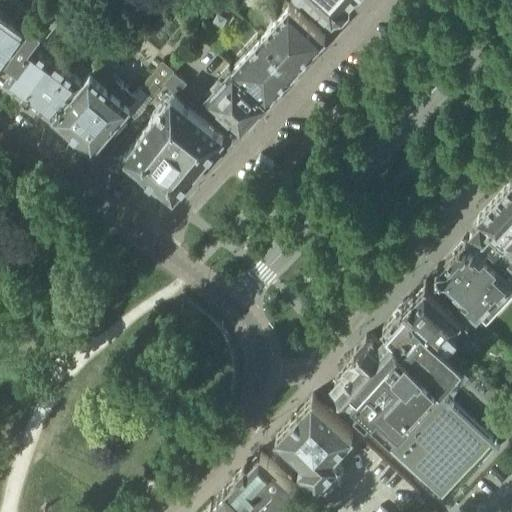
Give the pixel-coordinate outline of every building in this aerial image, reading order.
[(0,0),(0,62),(30,22),(37,15),(17,0),(15,0),(8,10),(0,3),(0,0)] [(319,0),(333,12),(335,10),(343,9),(349,2),(349,0),(319,0)] [(289,2),(261,34),(297,66),(305,56),(304,56),(310,50),(311,50),(312,49),(312,48),(323,35),(323,36),(325,34),(289,2)] [(1,76),(21,92),(51,53),(59,42),(40,27),(47,28),(58,14),(55,11),(56,10),(48,4),(37,15),(30,22),(0,62),(0,68),(4,72),(1,76)] [(200,32),(208,40),(215,33),(206,25),(200,32)] [(231,64),(233,65),(232,66),(267,98),(268,97),(269,96),(269,95),(280,83),(281,83),(282,81),(287,75),(288,75),(297,66),(261,34),(260,34),(259,33),(231,64)] [(21,92),(49,114),(89,66),(82,60),(73,71),(51,53),(21,92)] [(92,149),(102,137),(121,114),(126,108),(134,115),(173,69),(161,59),(134,91),(96,59),(89,66),(49,114),(92,149)] [(267,98),(232,66),(229,64),(218,77),(222,80),(208,95),(242,125),(267,98)] [(173,71),(164,82),(177,93),(187,82),(173,71)] [(123,154),(141,169),(157,181),(173,194),(223,134),(171,93),(123,154)] [(121,114),(102,137),(107,141),(127,118),(121,114)] [(471,229),(468,232),(511,274),(511,178),(478,215),(480,218),(470,229),(471,229)] [(511,290),(511,274),(468,232),(467,233),(453,248),(454,249),(440,264),(437,264),(438,272),(440,272),(442,274),(440,276),(477,311),(492,295),(501,303),(511,290)] [(405,299),(404,301),(455,349),(456,347),(476,326),(463,313),(425,279),(414,291),(413,290),(411,293),(405,299)] [(463,358),(455,349),(404,301),(395,311),(383,324),(387,328),(453,390),(468,374),(458,364),(463,358)] [(502,436),(453,390),(387,328),(378,339),(374,335),(373,334),(366,334),(354,348),(354,356),(334,377),(338,380),(334,383),(335,390),(339,395),(347,394),(350,391),(362,402),(355,410),(441,490),(490,437),(496,443),(502,436)] [(316,482),(317,481),(322,487),(326,482),(328,482),(338,471),(338,469),(342,465),(331,454),(353,430),(313,393),(299,408),(298,408),(290,417),(276,432),(304,459),(298,465),(316,482)] [(226,486),(254,511),(271,511),(272,511),(273,511),(286,511),(292,506),(293,505),(293,504),(293,503),(293,501),(292,500),(287,495),(296,486),(291,480),(291,479),(259,449),(247,462),(244,460),(234,471),(237,474),(226,486)] [(254,511),(226,486),(211,501),(222,511),(254,511)] [(222,511),(211,501),(200,511),(222,511)]
